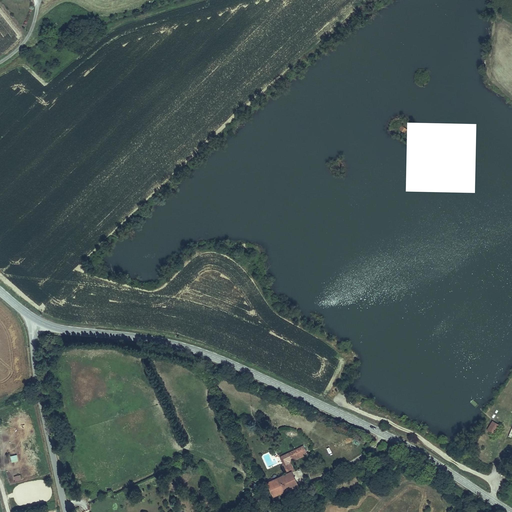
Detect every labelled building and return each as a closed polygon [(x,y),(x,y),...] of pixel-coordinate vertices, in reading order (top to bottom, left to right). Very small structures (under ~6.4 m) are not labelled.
[(499,424),(494,420),(488,428),(494,432),(499,424)] [(281,457),(288,474),(292,472),(287,461),(302,454),(300,448),(281,457)] [(287,461),(292,472),(295,471),(291,463),(304,457),(302,454),(287,461)] [(295,471),(292,472),(298,486),(306,482),(300,469),(295,471)] [(292,488),(298,486),(292,472),(288,474),(267,484),(273,497),(292,488)] [(48,477),(11,486),(18,510),(54,501),(48,477)]
